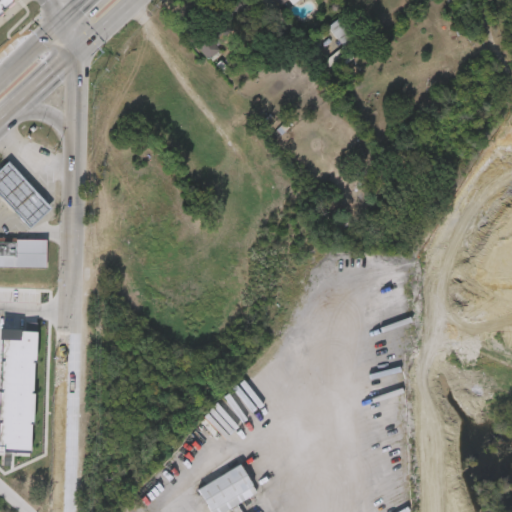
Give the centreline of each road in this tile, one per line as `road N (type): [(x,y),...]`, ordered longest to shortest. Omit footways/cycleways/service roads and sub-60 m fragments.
road 1 (tertiary): [(61,22),(84,51),(56,511)]
road 2 (secondary): [(0,127),(133,0)]
